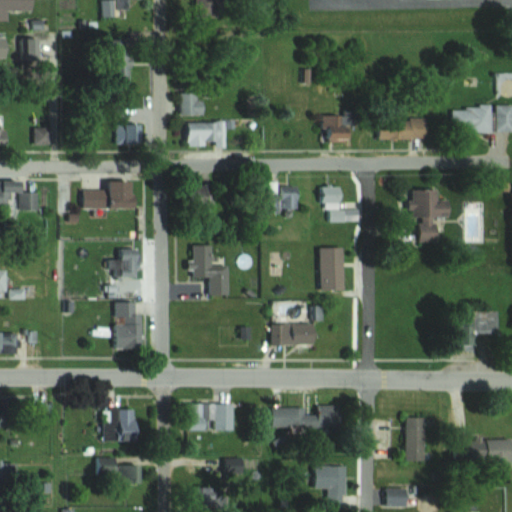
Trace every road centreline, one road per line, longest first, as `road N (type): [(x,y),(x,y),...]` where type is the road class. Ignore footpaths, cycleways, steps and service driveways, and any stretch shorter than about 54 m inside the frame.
road 1 (residential): [(164,511),(161,0)]
road 2 (residential): [(511,380),(0,378)]
road 3 (residential): [(0,167),(501,164)]
road 4 (residential): [(367,511),(370,165)]
